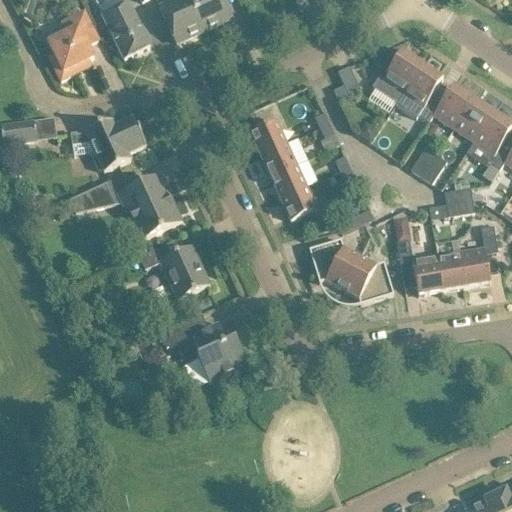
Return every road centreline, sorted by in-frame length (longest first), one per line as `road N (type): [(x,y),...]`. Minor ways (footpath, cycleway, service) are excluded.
road 1 (residential): [(511,339),(478,332),(318,358),(302,349),(200,136),(200,111)]
road 2 (residential): [(200,111),(152,95),(53,108),(0,0)]
road 3 (residential): [(200,111),(417,6)]
road 4 (residential): [(355,511),(511,439)]
